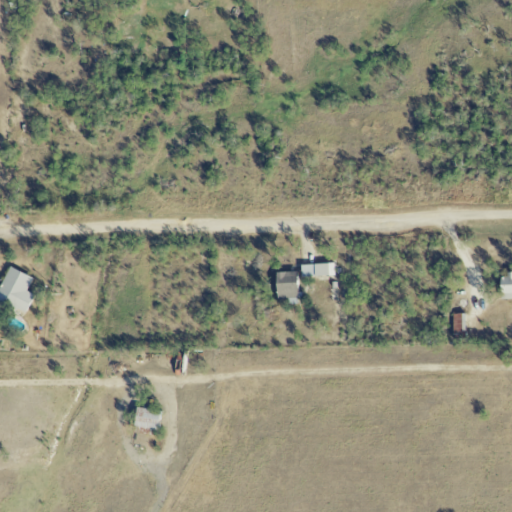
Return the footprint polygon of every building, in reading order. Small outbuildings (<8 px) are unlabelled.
[(334,277),(333,264),(300,266),(301,278),(334,277)] [(33,279),(10,268),(0,290),(0,301),(25,313),(34,295),(27,292),(33,279)] [(275,273),(276,299),(297,299),(296,273),(275,273)] [(511,275),(498,276),(499,300),(511,299),(511,275)] [(452,338),(464,338),(464,314),(452,315),(452,338)] [(160,412),(134,408),(132,428),(157,431),(160,412)]
